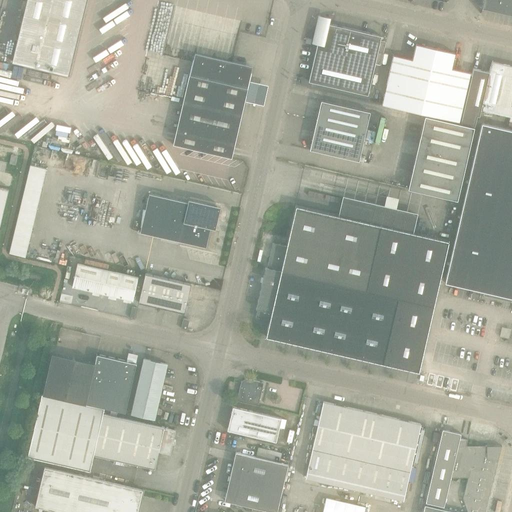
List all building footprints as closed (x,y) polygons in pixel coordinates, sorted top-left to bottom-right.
[(27,0),(12,61),(68,75),(85,0),(27,0)] [(511,15),(511,0),(483,0),(482,9),(511,15)] [(331,18),(318,15),(311,43),(317,44),(309,82),(368,95),(375,63),(381,40),(381,36),(329,24),(331,18)] [(381,40),(375,63),(381,65),(386,41),(381,40)] [(382,105),(408,111),(423,46),(416,44),(413,60),(394,55),(382,105)] [(423,46),(408,111),(433,117),(448,52),(423,46)] [(232,158),(251,76),(250,75),(252,66),(233,61),(195,52),(193,62),(192,62),(173,144),(232,158)] [(448,52),(433,117),(459,122),(470,73),(451,69),(455,53),(448,52)] [(479,117),(480,110),(511,117),(511,66),(491,61),(489,72),(473,69),(461,123),(474,126),(477,116),(479,117)] [(250,83),(246,102),(264,106),(268,87),(250,83)] [(324,101),(321,101),(310,150),(313,150),(359,161),(370,112),(324,101)] [(425,116),(421,132),(471,143),(474,127),(425,116)] [(511,130),(482,124),(445,283),(499,295),(511,298),(511,130)] [(421,132),(415,157),(465,168),(471,143),(421,132)] [(14,155),(11,155),(9,163),(16,165),(18,156),(14,155)] [(457,200),(465,168),(415,157),(408,189),(457,200)] [(47,169),(30,165),(24,190),(9,253),(26,257),(47,169)] [(0,184),(0,226),(9,187),(0,184)] [(188,202),(149,193),(149,194),(141,232),(140,232),(140,233),(206,248),(206,247),(205,246),(209,228),(215,229),(220,210),(220,209),(220,206),(188,199),(188,202)] [(257,309),(255,317),(269,321),(266,337),(418,372),(419,371),(439,283),(449,241),(413,233),(418,213),(343,196),(338,216),(296,206),(287,246),(273,243),(267,268),(266,267),(256,309),(257,309)] [(72,287),(98,293),(104,269),(78,263),(72,287)] [(104,269),(98,293),(117,297),(123,274),(104,269)] [(145,273),(139,303),(184,313),(191,284),(145,273)] [(123,274),(117,297),(133,301),(138,277),(123,274)] [(189,320),(183,319),(181,328),(187,330),(189,320)] [(52,353),(42,394),(85,404),(95,363),(52,353)] [(125,413),(136,364),(96,354),(95,363),(85,404),(125,413)] [(167,364),(143,359),(130,414),(155,420),(167,364)] [(258,404),(263,383),(245,378),(245,379),(242,381),(241,381),(237,399),(258,404)] [(138,465),(154,469),(158,451),(170,454),(172,444),(174,444),(175,443),(175,442),(175,441),(175,440),(173,439),(175,431),(164,428),(164,426),(162,426),(162,427),(103,414),(104,408),(42,394),(27,456),(90,471),(93,455),(138,465)] [(403,500),(420,424),(323,402),(306,478),(403,500)] [(281,418),(233,407),(227,430),(276,441),(281,418)] [(444,506),(450,477),(468,477),(463,498),(467,511),(455,511),(425,505),(422,511),(484,511),(501,446),(466,446),(467,440),(459,438),(461,433),(442,429),(425,502),(444,506)] [(258,448),(256,457),(266,459),(279,462),(281,453),(258,448)] [(271,511),(277,511),(288,464),(279,462),(266,459),(256,457),(235,452),(224,501),(271,511)] [(58,511),(137,511),(142,490),(133,488),(44,467),(35,506),(58,511)]
